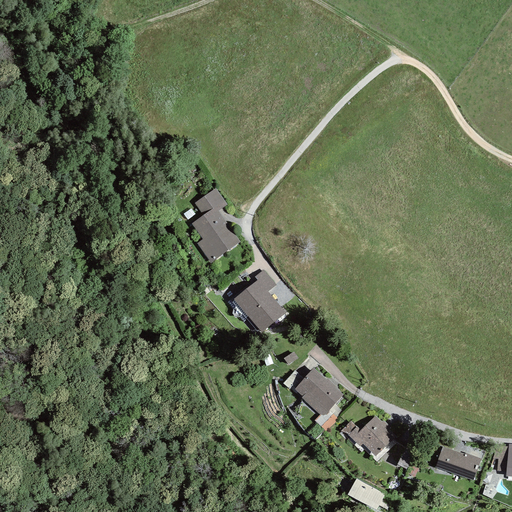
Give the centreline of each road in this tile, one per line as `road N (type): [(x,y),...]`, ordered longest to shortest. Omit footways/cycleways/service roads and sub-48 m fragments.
road 1 (track): [(102,60),(79,121),(96,195),(158,293),(212,410)]
road 2 (track): [(281,281),(243,220),(335,109),(398,60)]
road 3 (unclassified): [(511,441),(405,418),(353,390),(315,353)]
road 4 (track): [(398,60),(438,82),(478,146),(511,163)]
road 5 (track): [(212,410),(257,463),(320,511)]
road 6 (track): [(208,0),(118,32),(102,60)]
